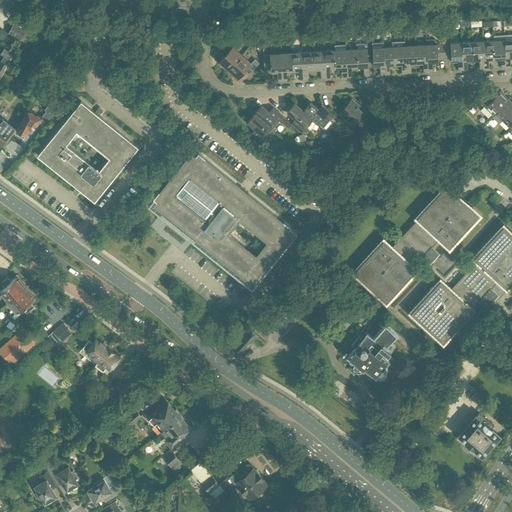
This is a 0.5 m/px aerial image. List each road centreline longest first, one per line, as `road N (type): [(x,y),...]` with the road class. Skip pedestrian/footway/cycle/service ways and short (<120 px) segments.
road 1 (residential): [(502,77),(230,94),(207,76),(202,7),(85,0)]
road 2 (secondary): [(413,511),(139,295)]
road 3 (residential): [(3,246),(233,409),(248,416),(259,405)]
road 4 (secondary): [(139,295),(0,194)]
road 5 (secondary): [(259,405),(388,511)]
road 6 (secondary): [(128,310),(259,405)]
road 7 (secondary): [(15,230),(128,310)]
